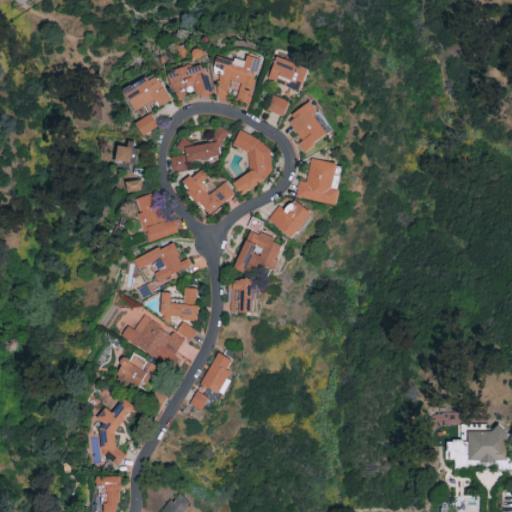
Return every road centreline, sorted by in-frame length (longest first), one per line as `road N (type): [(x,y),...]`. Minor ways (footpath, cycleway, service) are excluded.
road 1 (residential): [(293,169),(277,195),(212,240),(171,202),(160,153),(182,117),(218,110),(284,144),(293,169)]
road 2 (residential): [(137,511),(145,462),(220,319),(212,240)]
